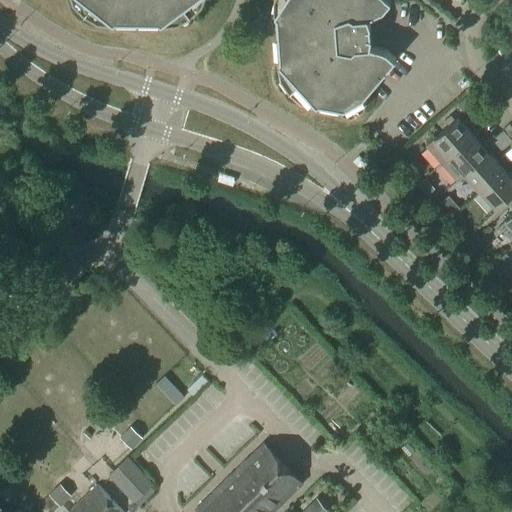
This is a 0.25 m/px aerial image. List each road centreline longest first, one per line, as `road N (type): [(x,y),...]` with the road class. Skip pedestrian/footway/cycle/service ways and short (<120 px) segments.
road 1 (tertiary): [(356,219),(308,164),(236,122),(161,93)]
road 2 (tertiary): [(149,130),(262,165),(356,219)]
road 3 (tertiary): [(511,367),(356,219)]
road 4 (tertiary): [(161,93),(41,52),(0,27)]
road 5 (tertiary): [(0,46),(77,102),(149,130)]
road 6 (residential): [(75,269),(120,219),(149,130)]
road 7 (residential): [(511,105),(476,67),(470,26),(494,0)]
